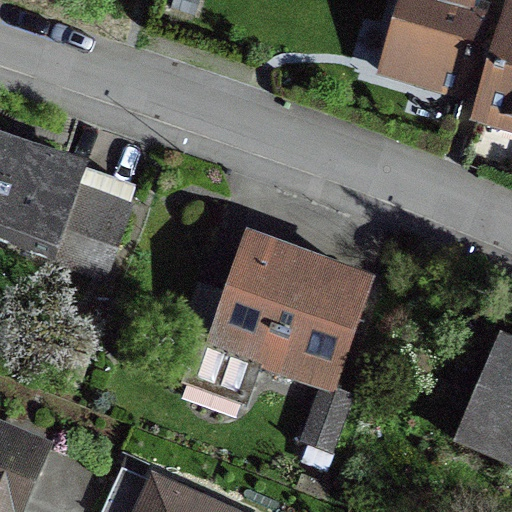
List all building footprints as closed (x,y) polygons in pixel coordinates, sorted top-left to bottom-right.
[(383,0),(402,5),(377,77),(461,101),(476,49),(482,29),(463,23),(469,0),(383,0)] [(511,20),(506,18),(476,119),(511,130),(511,20)] [(75,198),(82,178),(39,163),(0,149),(0,247),(52,265),(61,239),(110,257),(124,215),(75,198)] [(328,396),(366,292),(215,236),(176,340),(328,396)] [(511,354),(497,348),(453,446),(506,470),(511,460),(511,354)] [(0,511),(16,511),(40,457),(0,439),(0,511)] [(203,511),(118,474),(100,511),(203,511)]
